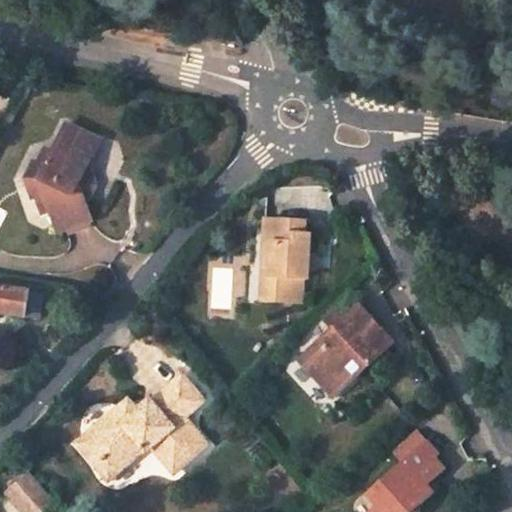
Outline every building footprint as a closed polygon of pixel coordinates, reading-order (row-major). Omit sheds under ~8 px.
[(189,40),(187,50),(197,53),(198,49),(199,42),(189,40)] [(97,142),(62,126),(49,153),(36,182),(47,213),(55,234),(89,221),(82,201),(89,186),(83,170),(97,142)] [(36,182),(49,153),(42,150),(35,166),(31,164),(22,182),(29,201),(33,200),(39,216),(47,213),(36,182)] [(261,244),(260,269),(270,269),(269,304),(297,304),(298,304),(298,280),(305,281),(305,271),(306,254),(306,237),(300,237),(300,222),(271,221),(270,244),(261,244)] [(262,221),(261,236),(261,244),(270,244),(271,221),(262,221)] [(314,272),(315,255),(306,254),(305,271),(314,272)] [(260,270),(259,304),(269,304),(270,269),(260,269),(260,270)] [(0,311),(26,316),(28,292),(0,286),(0,311)] [(341,315),(332,305),(322,316),(330,325),(341,315)] [(395,344),(361,309),(347,322),(344,318),(300,360),(335,398),(356,379),(353,375),(366,363),(369,367),(395,344)] [(356,379),(369,367),(366,363),(353,375),(356,379)] [(137,411),(123,423),(114,412),(76,445),(91,463),(99,455),(116,475),(145,451),(146,453),(151,449),(174,475),(208,446),(184,418),(204,401),(182,376),(151,403),(149,400),(137,411)] [(128,401),(114,412),(123,423),(137,411),(128,401)] [(419,434),(396,454),(404,464),(427,443),(419,434)] [(404,464),(369,496),(379,507),(373,511),(421,511),(422,505),(434,494),(427,486),(430,484),(445,470),(435,459),(439,456),(427,443),(404,464)] [(91,463),(108,482),(116,475),(99,455),(91,463)] [(5,494),(19,511),(47,511),(58,503),(31,472),(5,494)] [(436,492),(430,484),(427,486),(434,494),(436,492)]
